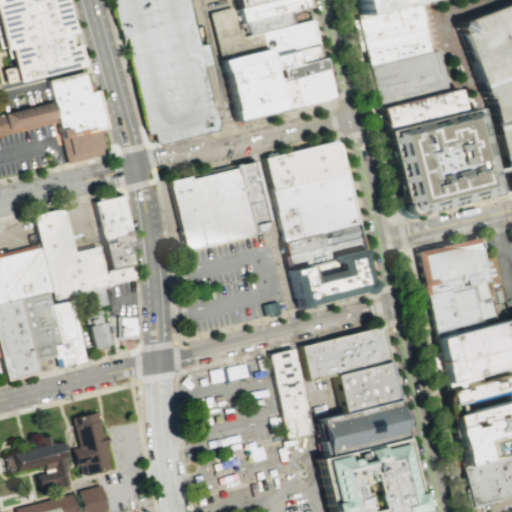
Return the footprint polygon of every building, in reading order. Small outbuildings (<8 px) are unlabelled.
[(0,0),(64,0),(80,66),(0,85),(0,65),(2,65),(0,55),(0,0)] [(110,0),(184,0),(196,45),(203,43),(222,119),(215,121),(216,125),(214,126),(215,130),(200,134),(172,141),(156,144),(155,140),(152,141),(151,133),(144,134),(125,54),(130,53),(126,38),(121,39),(110,0)] [(229,7),(234,29),(237,28),(240,36),(256,32),(290,24),(286,10),(305,6),(303,0),(256,0),(234,5),(229,7)] [(436,0),(350,22),(345,0),(436,0)] [(451,27),(454,20),(457,21),(509,0),(511,0),(511,188),(504,191),(500,172),(482,99),(480,99),(454,28),(451,27)] [(349,22),(360,69),(428,52),(417,6),(349,22)] [(206,12),(217,60),(260,50),(256,32),(240,36),(237,28),(234,29),(229,7),(206,12)] [(256,32),(260,50),(262,57),(314,45),(315,45),(309,20),(290,24),(256,32)] [(314,45),(317,57),(293,63),(265,70),(262,57),(314,45)] [(232,121),(274,111),(267,82),(265,70),(262,57),(260,50),(217,60),(232,121)] [(362,69),(431,52),(440,90),(371,107),(362,69)] [(265,70),(267,82),(284,78),(320,68),(318,57),(317,57),(293,63),(265,70)] [(291,106),(284,78),(320,68),(327,97),(291,106)] [(45,81),(81,72),(86,93),(93,91),(102,129),(96,130),(102,156),(64,164),(60,145),(56,146),(51,124),(0,136),(0,115),(50,103),(45,81)] [(267,82),(284,78),(291,106),(274,111),(267,82)] [(371,108),(377,134),(456,114),(449,89),(443,90),(371,108)] [(377,135),(397,218),(493,195),(488,176),(472,108),(462,109),(453,118),(377,135)] [(258,157),(265,189),(341,172),(335,145),(333,142),(331,141),(328,141),(258,157)] [(204,174),(231,167),(231,164),(250,160),(265,225),(263,229),(220,239),(204,174)] [(266,190),(278,241),(353,223),(341,172),(266,190)] [(181,180),(201,176),(216,242),(197,246),(181,180)] [(161,182),(180,177),(197,246),(178,251),(161,182)] [(132,280),(128,265),(124,252),(121,253),(120,250),(121,250),(120,245),(126,244),(128,243),(126,239),(128,239),(126,231),(125,231),(116,196),(84,204),(93,240),(95,246),(102,272),(101,272),(105,287),(132,280)] [(90,247),(66,253),(56,209),(25,217),(46,301),(104,287),(101,274),(97,275),(90,247)] [(356,236),(281,254),(278,241),(353,223),(356,236)] [(411,251),(474,236),(479,258),(481,271),(419,286),(411,251)] [(367,292),(368,288),(367,282),(364,277),(355,237),(276,256),(288,309),(350,294),(353,294),(356,296),(361,297),(367,292)] [(32,248),(0,256),(0,363),(5,384),(33,377),(30,362),(50,357),(51,360),(54,359),(56,369),(84,362),(68,298),(46,304),(32,248)] [(419,286),(432,338),(493,322),(488,304),(501,301),(490,255),(479,258),(481,271),(419,286)] [(273,301),(276,312),(261,315),(259,304),(273,301)] [(113,315),(136,315),(136,337),(113,337),(113,315)] [(423,340),(436,389),(511,370),(511,317),(493,322),(432,338),(423,340)] [(100,321),(106,343),(90,347),(84,325),(100,321)] [(291,347),(299,380),(383,360),(374,327),(291,347)] [(263,355),(289,349),(308,433),(283,439),(263,355)] [(383,362),(391,399),(337,412),(329,374),(383,362)] [(439,391),(443,404),(452,402),(452,404),(456,403),(459,412),(447,415),(451,428),(511,411),(511,383),(509,372),(439,391)] [(306,420),(316,458),(401,438),(393,400),(306,420)] [(448,428),(457,465),(511,451),(511,411),(451,428),(448,428)] [(68,418),(94,412),(100,436),(104,435),(106,443),(102,444),(108,467),(79,474),(77,465),(73,466),(69,449),(76,448),(68,418)] [(8,457),(11,452),(21,449),(20,441),(48,433),(50,442),(58,441),(60,443),(62,445),(63,451),(58,457),(63,456),(66,470),(62,471),(65,485),(33,494),(30,476),(41,473),(40,467),(40,464),(3,473),(1,459),(8,457)] [(311,459),(324,511),(408,511),(418,510),(401,438),(316,458),(311,459)] [(454,467),(511,452),(511,498),(465,511),(454,467)] [(104,511),(98,487),(74,493),(79,511),(104,511)] [(0,511),(74,511),(70,494),(0,511)]
